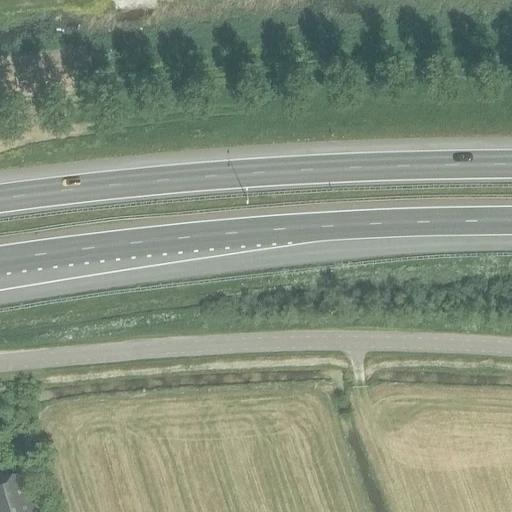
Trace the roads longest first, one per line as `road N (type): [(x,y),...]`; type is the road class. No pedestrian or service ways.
road 1 (motorway): [(0,260),(206,236),(511,222)]
road 2 (motorway): [(511,165),(305,170),(0,199)]
road 3 (tertiary): [(0,366),(221,345),(511,349)]
